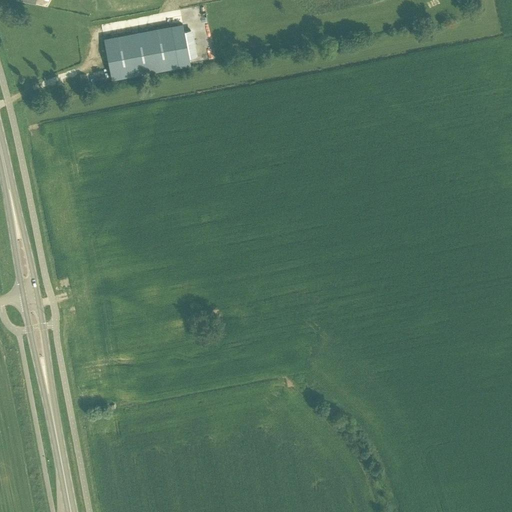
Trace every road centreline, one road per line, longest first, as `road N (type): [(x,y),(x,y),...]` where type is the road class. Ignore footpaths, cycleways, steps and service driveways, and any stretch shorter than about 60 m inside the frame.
road 1 (primary): [(73,511),(30,293)]
road 2 (primary): [(30,293),(0,148)]
